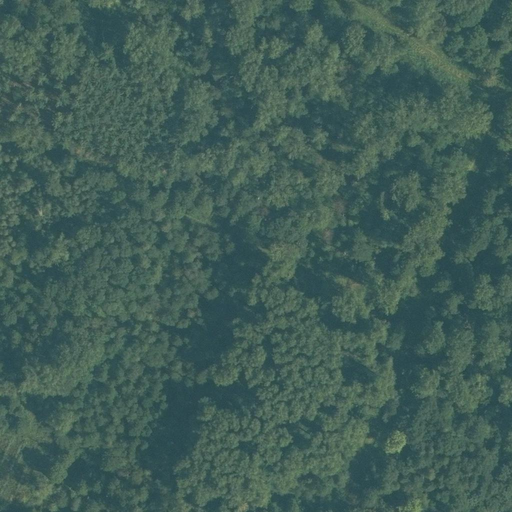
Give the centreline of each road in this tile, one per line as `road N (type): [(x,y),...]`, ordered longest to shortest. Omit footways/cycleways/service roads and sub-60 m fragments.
road 1 (track): [(414,316),(0,136)]
road 2 (track): [(0,428),(342,504)]
road 3 (track): [(414,316),(511,63)]
road 4 (track): [(497,99),(351,0)]
road 5 (track): [(339,511),(396,364)]
